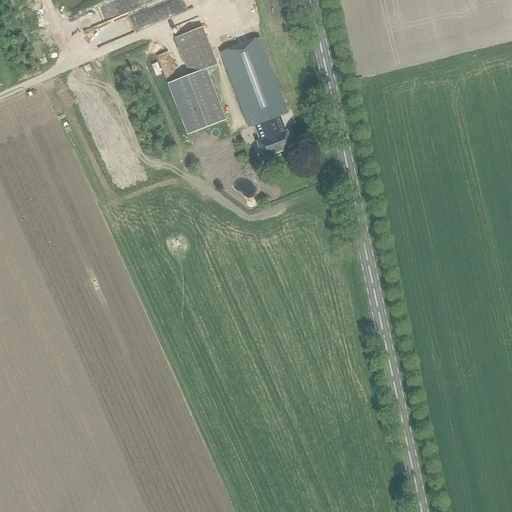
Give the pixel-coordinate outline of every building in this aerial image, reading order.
[(190,76),(206,69),(217,65),(202,27),(175,38),(190,76)] [(259,38),(221,52),(249,128),(254,126),(260,141),(263,140),(285,132),(280,117),(287,114),(259,38)] [(153,64),(151,65),(156,77),(157,76),(158,77),(162,75),(161,74),(157,63),(155,59),(151,61),(153,64)] [(187,136),(226,121),(206,69),(190,76),(167,84),(187,136)] [(285,132),(263,140),(260,141),(256,143),(262,159),(272,155),(282,151),(292,147),(286,132),(285,132)]
